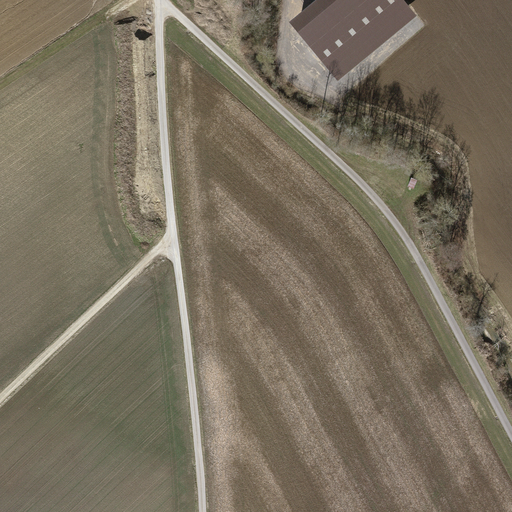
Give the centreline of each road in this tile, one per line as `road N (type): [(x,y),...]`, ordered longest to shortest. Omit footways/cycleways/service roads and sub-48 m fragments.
road 1 (unclassified): [(161,0),(164,127),(202,511)]
road 2 (track): [(175,240),(0,399)]
